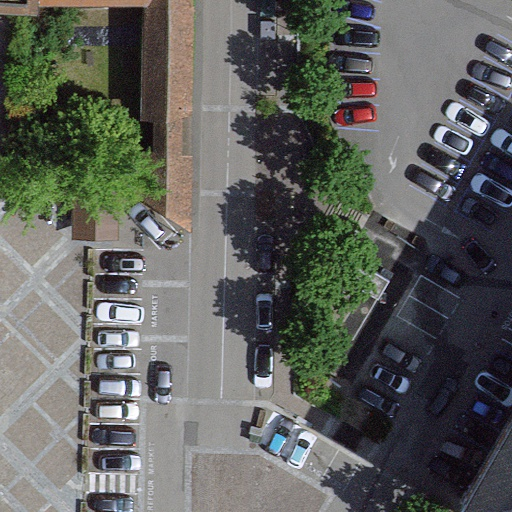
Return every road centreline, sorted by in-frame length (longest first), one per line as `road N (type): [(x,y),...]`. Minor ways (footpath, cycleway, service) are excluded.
road 1 (tertiary): [(225,494),(231,0)]
road 2 (residential): [(511,280),(378,511)]
